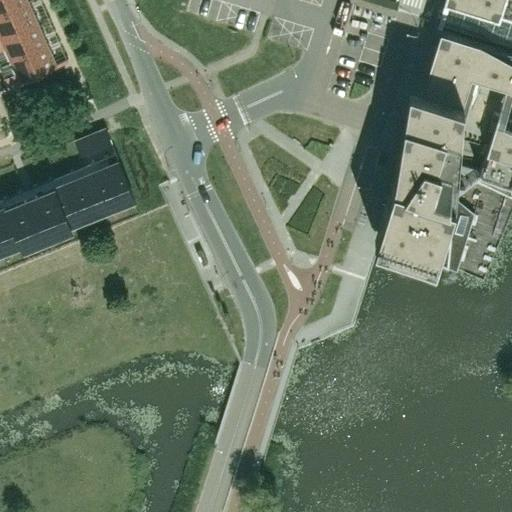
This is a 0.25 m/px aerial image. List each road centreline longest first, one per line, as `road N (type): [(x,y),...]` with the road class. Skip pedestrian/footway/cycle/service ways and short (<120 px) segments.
road 1 (residential): [(337,219),(370,118),(278,91),(176,140)]
road 2 (tertiary): [(255,299),(176,140)]
road 3 (tertiary): [(255,299),(260,343),(228,451)]
road 4 (residential): [(176,140),(112,0)]
